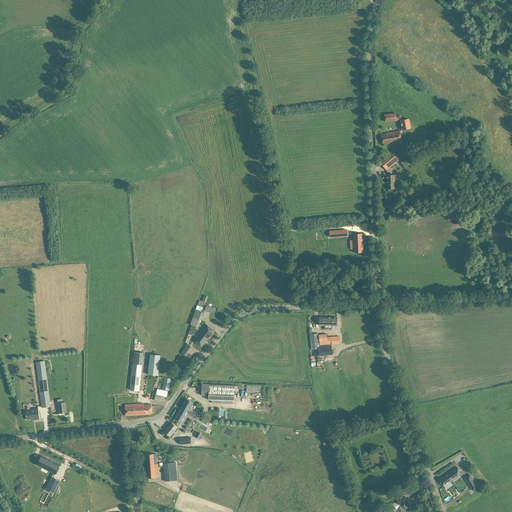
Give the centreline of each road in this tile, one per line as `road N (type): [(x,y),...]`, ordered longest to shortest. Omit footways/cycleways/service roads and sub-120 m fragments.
road 1 (track): [(299,307),(235,0)]
road 2 (unclassified): [(378,305),(368,48),(379,0)]
road 3 (residential): [(128,423),(161,415),(238,316),(299,307)]
road 4 (unclassified): [(442,511),(392,375),(378,305)]
road 5 (track): [(0,134),(64,94),(82,30),(108,0)]
road 6 (track): [(511,297),(378,305)]
road 7 (unclassified): [(0,439),(128,423)]
